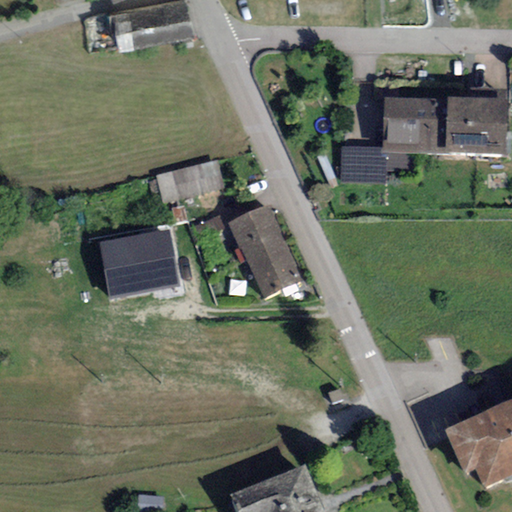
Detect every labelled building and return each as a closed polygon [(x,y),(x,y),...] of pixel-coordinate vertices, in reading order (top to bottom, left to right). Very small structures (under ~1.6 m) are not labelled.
[(109,0),(114,9),(133,0),(109,0)] [(184,0),(183,0),(113,13),(121,52),(192,39),(184,0)] [(447,100),(384,98),(382,148),(382,151),(386,151),(448,154),(448,152),(506,155),(508,100),(447,97),(447,100)] [(385,185),(386,151),(382,151),(382,148),(341,147),(340,184),(385,185)] [(217,161),(156,176),(163,204),(224,189),(217,161)] [(228,224),(264,299),(302,281),(270,205),(228,224)] [(219,216),(189,229),(195,243),(225,229),(219,216)] [(99,242),(109,299),(179,287),(169,231),(99,242)] [(511,475),(511,399),(444,430),(463,473),(474,469),(483,488),(511,475)] [(324,511),(325,511),(305,464),(229,495),(236,511),(324,511)]
